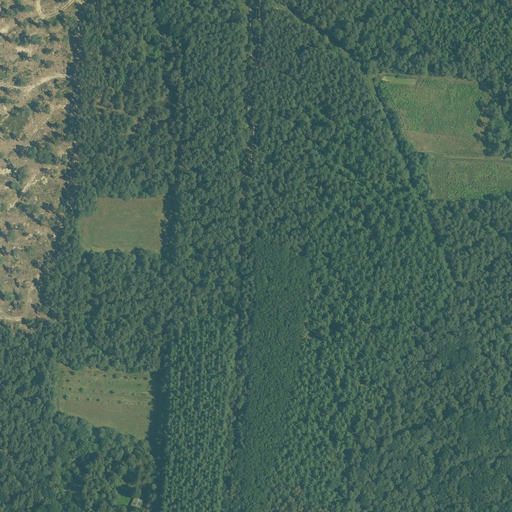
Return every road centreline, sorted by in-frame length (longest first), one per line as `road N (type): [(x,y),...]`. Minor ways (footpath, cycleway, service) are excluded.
road 1 (track): [(155,511),(179,108),(178,48),(157,25),(154,0)]
road 2 (track): [(229,511),(256,0)]
road 3 (track): [(511,378),(474,322),(372,80),(340,47),(263,0)]
